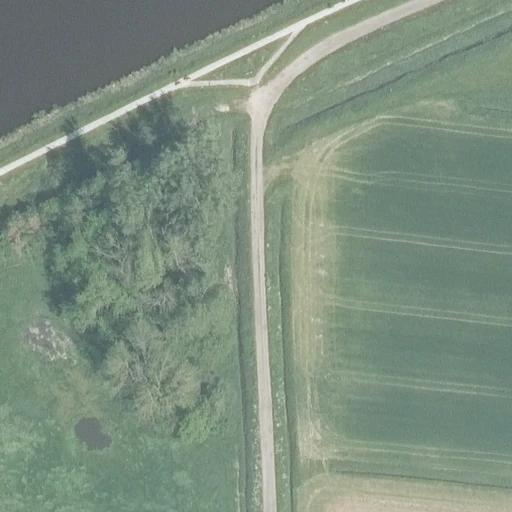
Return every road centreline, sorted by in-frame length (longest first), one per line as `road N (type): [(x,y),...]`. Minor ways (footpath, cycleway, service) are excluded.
road 1 (track): [(262,511),(253,130),(265,90)]
road 2 (track): [(265,90),(307,51),(431,0)]
